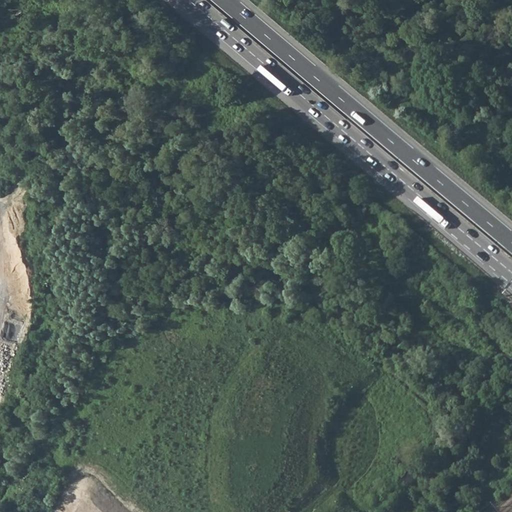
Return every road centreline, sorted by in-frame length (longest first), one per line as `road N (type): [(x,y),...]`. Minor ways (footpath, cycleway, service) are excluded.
road 1 (trunk): [(188,0),(511,272)]
road 2 (trunk): [(511,241),(227,0)]
